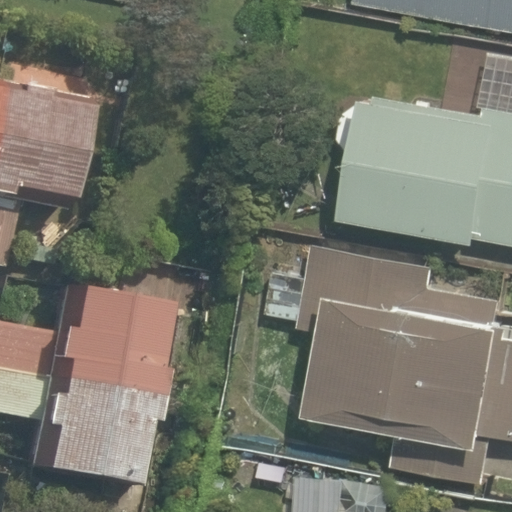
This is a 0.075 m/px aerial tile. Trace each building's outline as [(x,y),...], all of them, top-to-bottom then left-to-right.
[(511,0),(331,0),(511,36),(511,0)] [(511,105),(337,85),(321,219),(511,242),(511,105)] [(51,97),(0,86),(0,186),(31,193),(51,97)] [(511,330),(498,329),(501,304),(422,295),(427,255),(310,240),(288,415),(511,443),(511,330)] [(34,276),(27,323),(0,318),(0,413),(12,416),(4,461),(134,482),(165,297),(34,276)] [(345,511),(283,497),(279,511),(345,511)]
